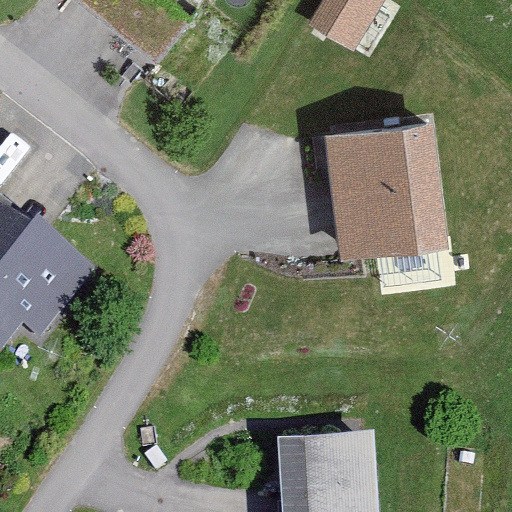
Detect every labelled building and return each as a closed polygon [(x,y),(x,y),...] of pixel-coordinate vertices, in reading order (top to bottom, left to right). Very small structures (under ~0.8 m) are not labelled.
[(184,22),(155,0),(65,0),(151,65),(184,22)] [(383,0),(316,0),(303,24),(356,52),(383,0)] [(405,110),(305,124),(323,252),(424,238),(405,110)] [(85,271),(0,212),(0,324),(32,346),(85,271)] [(379,511),(375,450),(284,457),(287,511),(379,511)]
